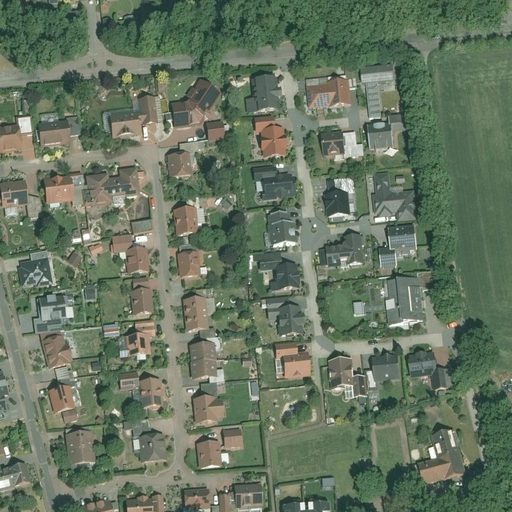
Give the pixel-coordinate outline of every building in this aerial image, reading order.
[(79,27),(77,12),(67,14),(69,29),(79,27)] [(395,67),(364,70),(365,86),(369,85),(380,84),(396,83),(395,67)] [(359,88),(357,74),(350,74),(351,81),(351,89),(359,88)] [(277,78),(254,80),(256,99),(258,113),(281,111),(279,99),(282,99),(281,88),(278,88),(277,78)] [(200,126),(200,125),(221,93),(201,80),(186,103),(173,105),(177,129),(200,126)] [(351,81),(308,85),(310,109),(353,105),(351,89),(351,81)] [(380,84),(369,85),(372,119),(383,118),(380,84)] [(84,89),(80,97),(89,101),(93,93),(84,89)] [(141,112),(143,127),(160,125),(157,99),(140,101),(141,112)] [(256,99),(248,100),(249,114),(258,113),(256,99)] [(141,112),(110,116),(113,140),(144,136),(143,127),(141,112)] [(409,130),(408,115),(392,117),(393,124),(394,131),(409,130)] [(35,134),(33,118),(18,120),(19,127),(20,136),(35,134)] [(81,135),(79,118),(68,119),(68,123),(70,137),(81,135)] [(275,118),(256,120),(257,133),(263,133),(276,131),(275,118)] [(68,123),(41,127),(44,147),(71,144),(70,137),(68,123)] [(224,123),(207,125),(210,141),(226,139),(224,123)] [(393,124),(371,126),(373,151),(395,149),(394,131),(393,124)] [(19,127),(0,129),(0,153),(22,150),(20,136),(19,127)] [(276,131),(263,133),(266,158),(287,156),(284,130),(276,131)] [(345,132),(323,134),(325,156),(347,154),(345,134),(345,132)] [(347,158),(365,157),(364,145),(359,146),(358,133),(345,134),(347,154),(347,158)] [(199,154),(198,144),(182,145),(183,156),(190,155),(199,154)] [(183,156),(168,157),(170,180),(192,179),(190,155),(183,156)] [(278,167),(255,170),(257,181),(266,180),(279,178),(278,167)] [(110,173),(87,177),(90,191),(84,192),(86,207),(113,204),(113,199),(141,195),(138,170),(122,172),(123,178),(111,180),(110,173)] [(391,174),(376,175),(378,197),(376,197),(378,215),(380,214),(380,218),(395,216),(395,214),(400,213),(401,221),(419,220),(416,190),(393,192),(391,174)] [(72,176),(44,180),(48,204),(75,201),(72,176)] [(279,178),(266,180),(268,200),(296,197),(294,176),(279,178)] [(356,193),(355,179),(330,182),(332,195),(350,194),(356,193)] [(26,181),(2,185),(5,209),(30,206),(29,199),(26,181)] [(332,195),(327,196),(330,219),(352,217),(350,194),(332,195)] [(31,217),(43,215),(40,197),(29,199),(30,206),(31,217)] [(199,209),(199,199),(187,200),(188,210),(197,210),(199,209)] [(188,210),(176,211),(178,237),(199,236),(197,210),(188,210)] [(292,224),(291,215),(270,217),(271,226),(292,224)] [(153,220),(133,224),(135,236),(155,232),(153,220)] [(292,224),(271,226),(273,246),(297,244),(295,223),(292,224)] [(416,226),(390,229),(393,248),(393,251),(398,251),(419,248),(416,226)] [(88,231),(80,232),(81,242),(89,241),(88,231)] [(362,236),(346,238),(347,245),(349,259),(349,266),(366,264),(362,236)] [(132,237),(115,239),(116,253),(129,252),(134,251),(132,237)] [(90,256),(102,252),(99,245),(88,249),(90,256)] [(331,265),(332,269),(344,267),(343,260),(349,259),(347,245),(329,247),(329,251),(331,265)] [(380,249),(383,267),(399,266),(398,251),(393,251),(393,248),(380,249)] [(134,251),(129,252),(131,274),(150,273),(147,250),(134,251)] [(329,251),(322,252),(324,266),(331,265),(329,251)] [(48,252),(33,255),(34,262),(49,259),(48,252)] [(84,257),(76,252),(69,262),(76,267),(84,257)] [(200,253),(179,255),(181,278),(202,277),(200,253)] [(282,258),(262,260),(263,270),(277,269),(283,268),(282,258)] [(54,285),(49,259),(34,262),(22,264),(23,269),(20,269),(23,288),(39,285),(40,288),(54,285)] [(283,268),(277,269),(278,282),(271,283),(272,293),(301,290),(299,267),(283,268)] [(438,291),(436,273),(419,275),(420,280),(421,293),(438,291)] [(150,289),(149,279),(134,281),(135,290),(150,289)] [(420,280),(391,283),(393,300),(388,300),(389,302),(367,305),(367,311),(389,308),(391,326),(424,322),(421,293),(420,280)] [(96,289),(86,290),(87,301),(97,300),(96,289)] [(152,290),(133,292),(135,315),(154,313),(152,290)] [(36,320),(37,335),(66,331),(64,320),(67,319),(66,308),(70,307),(69,297),(39,301),(41,320),(36,320)] [(208,299),(185,301),(188,331),(211,329),(208,299)] [(289,299),(268,301),(269,311),(270,311),(290,309),(289,299)] [(364,304),(353,304),(353,316),(365,316),(364,304)] [(290,309),(270,311),(271,321),(281,320),(283,337),(305,335),(304,327),(306,327),(305,317),(303,318),(302,308),(290,309)] [(137,322),(137,330),(155,328),(155,321),(137,322)] [(119,325),(105,327),(106,338),(120,337),(119,325)] [(156,336),(155,328),(137,330),(138,338),(150,336),(156,336)] [(138,338),(128,339),(129,348),(120,349),(121,358),(152,355),(150,336),(138,338)] [(64,338),(43,343),(49,370),(70,365),(70,362),(74,361),(71,347),(67,348),(64,338)] [(298,344),(276,347),(277,359),(285,358),(299,356),(298,344)] [(216,345),(193,347),(195,380),(218,378),(216,345)] [(437,354),(411,357),(414,378),(435,376),(439,375),(439,371),(437,354)] [(299,356),(285,358),(287,380),(312,377),(309,355),(299,356)] [(399,356),(376,359),(377,372),(378,382),(402,380),(399,356)] [(353,360),(330,362),(333,390),(356,388),(355,378),(353,360)] [(103,363),(93,364),(95,373),(104,371),(103,363)] [(70,372),(69,367),(57,370),(62,390),(72,387),(77,386),(73,371),(70,372)] [(436,390),(453,389),(451,370),(439,371),(439,375),(435,376),(436,390)] [(368,377),(370,390),(379,389),(378,382),(377,372),(368,373),(368,377)] [(139,373),(121,375),(122,389),(140,387),(139,373)] [(356,388),(357,399),(370,397),(370,390),(368,377),(355,378),(356,388)] [(161,380),(142,382),(145,409),(164,407),(161,380)] [(62,390),(51,392),(56,415),(63,414),(77,410),(72,387),(62,390)] [(216,399),(195,401),(197,424),(218,422),(218,419),(216,401),(216,399)] [(225,419),(223,401),(216,401),(218,419),(225,419)] [(77,410),(63,414),(66,424),(80,421),(77,410)] [(151,420),(133,422),(134,429),(135,439),(140,438),(153,437),(151,420)] [(243,431),(225,433),(226,448),(244,447),(243,431)] [(420,465),(424,488),(469,480),(461,432),(435,436),(440,462),(420,465)] [(94,433),(67,436),(71,466),(97,463),(94,433)] [(153,437),(140,438),(143,464),(167,461),(165,436),(153,437)] [(221,443),(198,445),(200,470),(223,468),(221,443)] [(0,492),(16,488),(11,469),(3,471),(2,464),(0,465),(0,464),(0,492)] [(27,465),(11,469),(16,488),(32,484),(27,465)] [(263,486),(237,487),(238,509),(264,507),(263,486)] [(209,491),(185,493),(186,508),(210,507),(209,491)] [(164,511),(164,497),(154,497),(154,511),(164,511)] [(229,511),(229,497),(220,497),(221,506),(221,511),(229,511)] [(139,501),(128,501),(128,511),(153,511),(153,500),(149,500),(149,498),(139,498),(139,501)] [(112,511),(110,503),(82,510),(82,511),(112,511)] [(328,511),(328,503),(282,507),(282,511),(328,511)]
